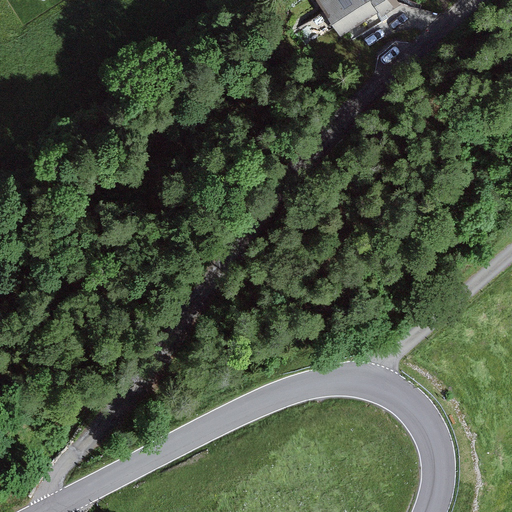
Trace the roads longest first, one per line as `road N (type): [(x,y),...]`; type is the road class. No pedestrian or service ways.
road 1 (unclassified): [(469,0),(365,95),(244,234),(111,403),(38,511)]
road 2 (tertiary): [(42,511),(247,407),(330,379),(377,381),(428,427),(437,462),(430,511)]
